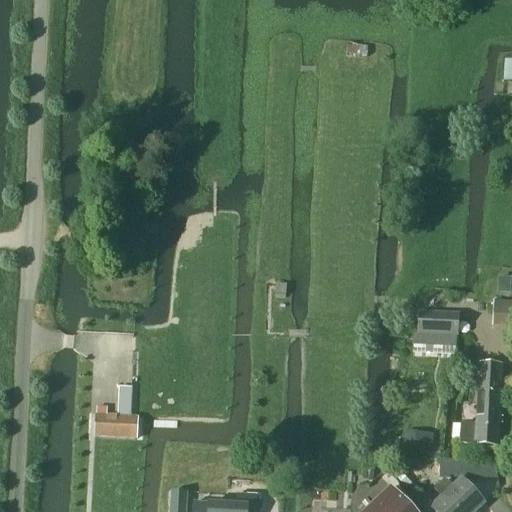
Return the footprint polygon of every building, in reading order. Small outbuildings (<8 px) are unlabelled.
[(503,82),(511,83),(511,61),(504,61),(503,82)] [(492,328),(511,328),(511,301),(493,301),(492,328)] [(417,312),(416,336),(456,337),(458,337),(458,314),(417,312)] [(412,336),(412,356),(455,357),(456,337),(416,336),(412,336)] [(479,366),(475,425),(460,424),(459,445),(463,446),(474,446),(474,447),(496,448),(501,367),(479,366)] [(136,440),(137,420),(96,417),(95,438),(136,440)] [(440,479),(445,479),(473,480),(474,465),(458,463),(442,461),(440,479)] [(483,505),(484,505),(461,481),(461,482),(432,510),(431,509),(431,510),(432,511),(471,511),(472,511),(471,511),(475,511),(483,505)] [(410,511),(390,490),(366,511),(410,511)] [(259,511),(260,498),(236,496),(235,507),(193,505),(192,511),(259,511)]
